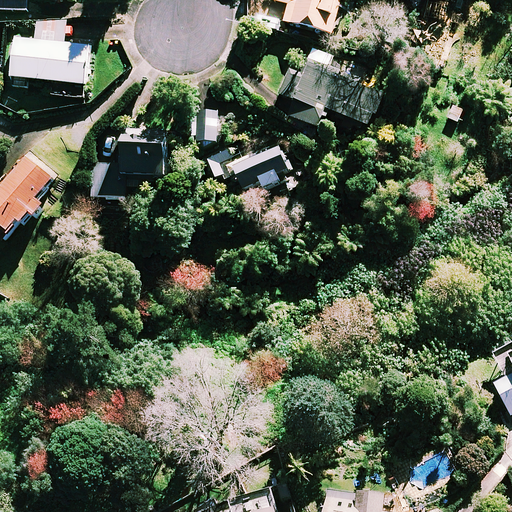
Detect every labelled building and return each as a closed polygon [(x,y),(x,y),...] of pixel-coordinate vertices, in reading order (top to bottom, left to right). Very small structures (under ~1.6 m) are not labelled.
[(0,0),(0,10),(28,11),(28,0),(0,0)] [(341,0),(274,0),(289,4),(285,21),(333,33),(341,0)] [(68,21),(38,19),(36,40),(16,38),(12,78),(53,81),(51,95),(86,98),(90,47),(66,45),(68,21)] [(337,58),(314,49),(304,75),(291,70),(281,94),(296,100),(290,115),(319,127),(326,108),(372,125),(384,94),(360,84),(368,64),(351,57),(345,71),(333,66),(337,58)] [(467,110),(452,104),(445,120),(460,126),(467,110)] [(220,110),(200,108),(197,143),(217,144),(220,110)] [(93,163),(93,197),(126,198),(127,173),(165,174),(167,131),(124,130),(123,163),(93,163)] [(233,148),(206,159),(216,185),(232,179),(239,197),(281,182),(278,174),(290,169),(282,146),(239,162),(233,148)] [(0,183),(0,228),(1,227),(8,234),(30,213),(33,216),(44,204),(37,197),(53,180),(28,155),(0,183)] [(511,339),(493,350),(506,376),(495,382),(511,413),(511,339)] [(383,511),(384,492),(326,490),(325,511),(383,511)]
